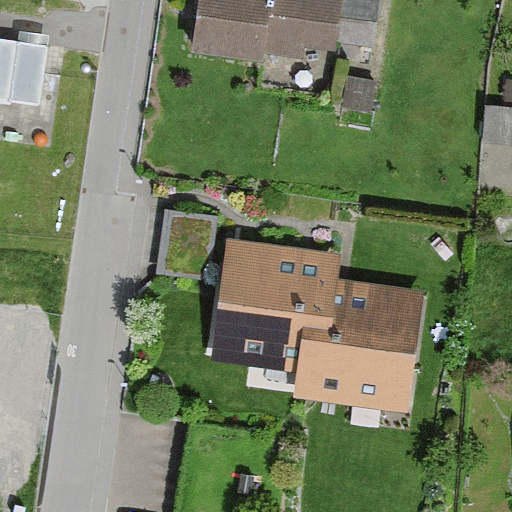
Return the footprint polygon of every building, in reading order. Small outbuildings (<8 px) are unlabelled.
[(300,0),(301,1),(290,0),(199,0),(191,61),(296,75),(299,51),(337,56),(339,45),(374,50),(381,0),(300,0)] [(0,109),(36,116),(45,60),(0,52),(0,109)] [(511,112),(486,111),(483,148),(511,149),(511,112)] [(215,224),(166,218),(158,282),(207,288),(215,224)] [(342,262),(230,247),(214,367),(298,378),(294,405),(409,420),(424,301),(338,290),(342,262)] [(257,511),(265,436),(188,428),(178,511),(257,511)]
